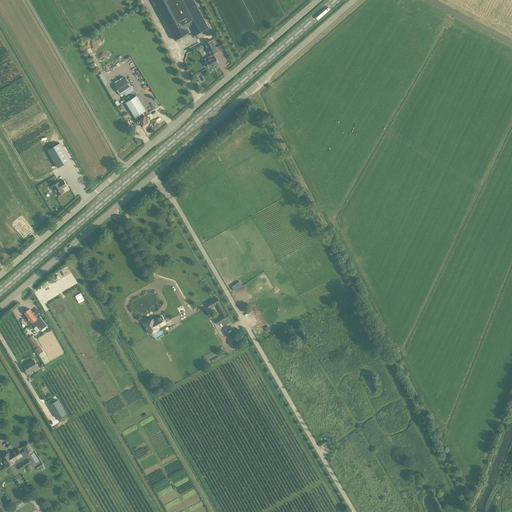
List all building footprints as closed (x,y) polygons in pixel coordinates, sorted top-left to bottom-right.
[(208,28),(192,0),(153,0),(175,40),(190,32),(193,36),(208,28)] [(218,52),(211,40),(205,44),(211,55),(212,57),(205,61),(206,62),(204,63),(206,67),(208,66),(209,68),(212,66),(212,67),(216,65),(215,65),(218,63),(215,56),(214,56),(213,54),(218,52)] [(120,95),(132,88),(125,77),(114,85),(120,95)] [(136,95),(125,103),(134,118),(136,116),(142,113),(146,110),(136,95)] [(138,119),(136,120),(138,124),(140,123),(142,127),(148,122),(144,115),(144,116),(142,113),(136,116),(138,119)] [(60,143),(48,150),(58,168),(70,161),(60,143)] [(59,182),(52,186),(55,191),(54,192),(56,195),(57,194),(58,196),(65,192),(62,188),(64,187),(67,186),(64,180),(59,183),(59,182)] [(53,276),(57,281),(64,277),(60,272),(53,276)] [(231,286),(234,290),(243,285),(240,281),(231,286)] [(216,321),(218,325),(229,319),(217,297),(206,303),(209,308),(217,303),(224,316),(216,321)] [(29,309),(24,313),(31,323),(34,327),(36,325),(40,330),(47,325),(40,316),(37,318),(29,309)] [(152,332),(155,330),(155,331),(158,329),(157,328),(165,324),(162,317),(157,319),(158,320),(154,322),(153,319),(144,324),(149,334),(152,332)] [(34,349),(36,352),(38,355),(43,351),(39,346),(37,343),(32,335),(27,338),(33,346),(35,349),(34,349)] [(39,369),(38,366),(34,360),(24,366),(27,373),(33,369),(35,372),(39,369)] [(58,400),(49,405),(57,419),(66,413),(58,400)] [(27,453),(32,450),(28,443),(23,446),(26,450),(27,453)] [(8,452),(1,457),(7,466),(8,466),(9,467),(23,458),(22,456),(27,453),(26,450),(20,454),(18,449),(11,453),(12,455),(10,456),(8,452)]
